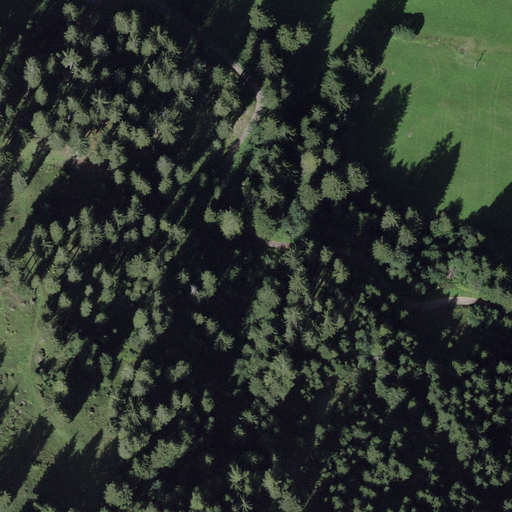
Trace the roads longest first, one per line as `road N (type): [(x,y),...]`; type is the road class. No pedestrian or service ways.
road 1 (track): [(152,0),(253,84),(258,105),(222,176),(232,224),(255,240)]
road 2 (track): [(255,240),(341,251),(410,306),(460,299),(511,319)]
